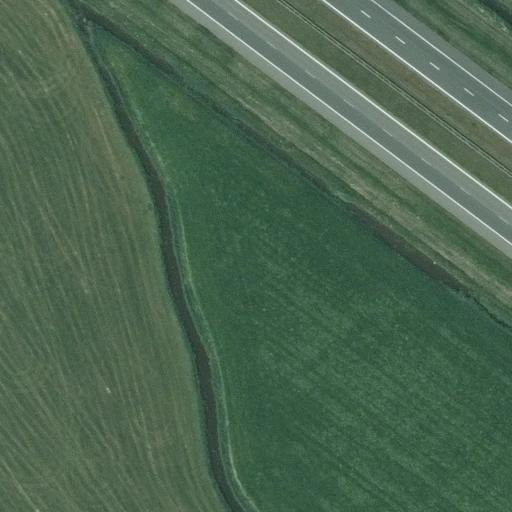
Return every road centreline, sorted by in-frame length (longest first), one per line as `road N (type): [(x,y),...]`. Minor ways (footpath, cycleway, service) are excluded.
road 1 (motorway): [(201,0),(511,233)]
road 2 (motorway): [(511,131),(336,0)]
